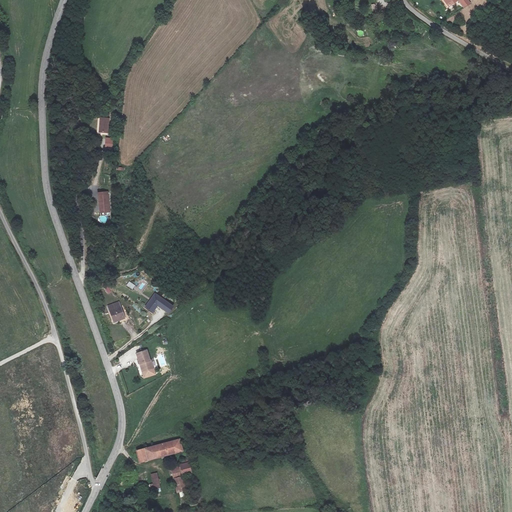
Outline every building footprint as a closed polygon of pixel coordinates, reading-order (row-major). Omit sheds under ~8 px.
[(475,0),(468,0),(466,1),(471,8),(478,4),(475,0)] [(116,127),(108,126),(107,140),(115,141),(116,127)] [(110,195),(100,197),(103,214),(112,213),(110,195)] [(144,307),(153,313),(158,306),(170,314),(175,306),(154,292),(144,307)] [(115,303),(117,308),(121,319),(132,315),(127,303),(125,299),(115,303)] [(151,362),(147,352),(138,356),(142,366),(143,365),(144,368),(143,368),(144,373),(155,370),(152,362),(151,362)] [(182,445),(139,454),(141,465),(184,457),(182,447),(182,445)] [(174,481),(184,479),(193,478),(190,465),(186,466),(186,470),(183,470),(184,474),(173,475),(174,481)] [(150,492),(160,491),(158,473),(151,474),(152,484),(149,484),(150,492)] [(176,498),(187,496),(184,483),(174,485),(176,498)]
